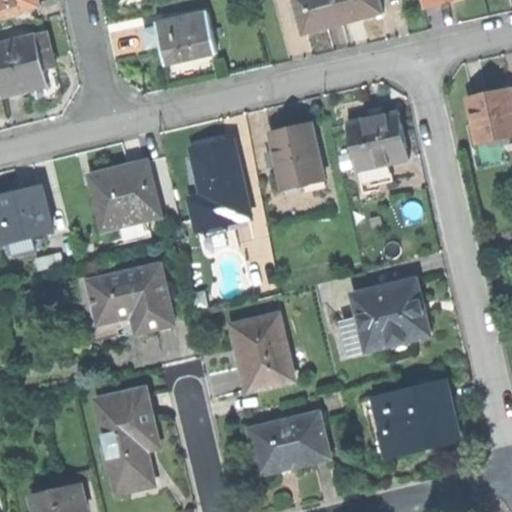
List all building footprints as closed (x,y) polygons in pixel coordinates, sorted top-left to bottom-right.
[(0,0),(0,16),(40,7),(37,0),(0,0)] [(301,15),(306,34),(324,29),(344,24),(337,0),(296,0),(298,5),(301,15)] [(337,0),(344,24),(363,19),(383,13),(379,0),(337,0)] [(294,17),(301,15),(298,5),(292,7),(294,17)] [(193,59),(218,52),(209,12),(158,25),(159,28),(144,32),(148,47),(162,43),(167,65),(193,59)] [(0,44),(0,95),(1,98),(27,91),(46,87),(42,70),(34,40),(34,37),(11,42),(0,44)] [(46,37),(34,40),(42,70),(54,68),(50,54),(46,37)] [(61,96),(54,68),(42,70),(46,87),(27,91),(30,104),(61,96)] [(511,87),(491,93),(468,99),(479,146),(511,137),(511,87)] [(349,127),(364,187),(395,179),(392,166),(412,161),(400,114),(371,121),(349,127)] [(270,136),(287,203),(311,196),(307,181),(326,176),(313,125),(286,132),(270,136)] [(179,146),(192,199),(203,197),(192,153),(216,148),(214,138),(200,141),(179,146)] [(216,148),(192,153),(203,197),(192,199),(198,224),(210,221),(213,234),(232,230),(228,216),(251,210),(235,143),(216,148)] [(92,175),(105,233),(120,229),(153,222),(164,220),(152,162),(119,169),(92,175)] [(0,198),(0,221),(5,242),(53,231),(43,189),(16,195),(0,198)] [(156,238),(153,222),(120,229),(124,245),(156,238)] [(133,322),(137,339),(160,334),(179,330),(165,268),(91,284),(101,329),(133,322)] [(352,356),(434,338),(425,301),(420,276),(356,290),(363,318),(344,322),(352,356)] [(245,363),(251,388),(297,378),(282,313),(236,324),(245,363)] [(366,400),(380,453),(403,447),(421,442),(423,449),(462,439),(447,379),(366,400)] [(97,399),(121,495),(154,487),(144,447),(163,442),(155,411),(149,386),(97,399)] [(263,416),(265,425),(291,418),(289,409),(263,416)] [(292,459),(295,468),(334,458),(321,410),(291,418),(265,425),(252,428),(257,447),(244,450),(249,469),(277,462),(292,459)] [(30,497),(33,511),(81,511),(87,509),(82,484),(30,497)]
